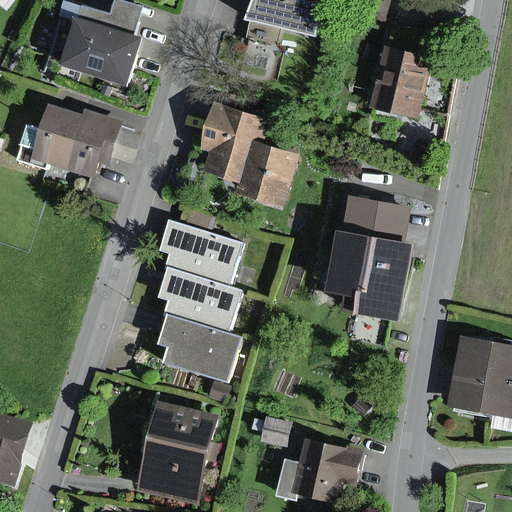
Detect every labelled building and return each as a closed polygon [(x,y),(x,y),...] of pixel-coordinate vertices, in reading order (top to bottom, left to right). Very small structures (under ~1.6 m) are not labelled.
[(331,0),(257,0),(253,17),(322,36),(331,0)] [(150,30),(80,11),(64,67),(134,87),(150,30)] [(430,58),(393,51),(381,106),(418,114),(430,58)] [(258,138),(266,140),(271,123),(217,108),(205,149),(216,152),(210,171),(245,181),(258,138)] [(132,161),(140,136),(117,129),(118,125),(82,114),(80,120),(50,110),(43,133),(28,128),(18,161),(50,171),(52,163),(87,174),(91,159),(102,162),(105,153),(132,161)] [(258,138),(245,181),(242,193),(287,206),(303,151),(266,140),(258,138)] [(405,214),(352,204),(347,233),(352,234),(341,296),(364,300),(362,309),(400,316),(412,250),(399,247),(405,214)] [(251,240),(179,218),(170,248),(179,251),(174,265),(178,266),(238,285),(251,240)] [(238,285),(178,266),(169,295),(178,298),(174,312),(176,312),(236,331),(250,288),(238,285)] [(236,331),(176,312),(167,342),(177,345),(172,361),(235,380),(249,335),(236,331)] [(511,350),(469,342),(455,412),(498,420),(496,430),(511,433),(511,350)] [(217,420),(167,409),(148,491),(199,502),(217,420)] [(32,427),(0,417),(0,478),(15,483),(32,427)] [(299,429),(272,423),(268,441),(296,447),(299,429)] [(303,473),(288,470),(285,486),(332,496),(338,472),(359,476),(363,453),(309,442),(303,473)]
